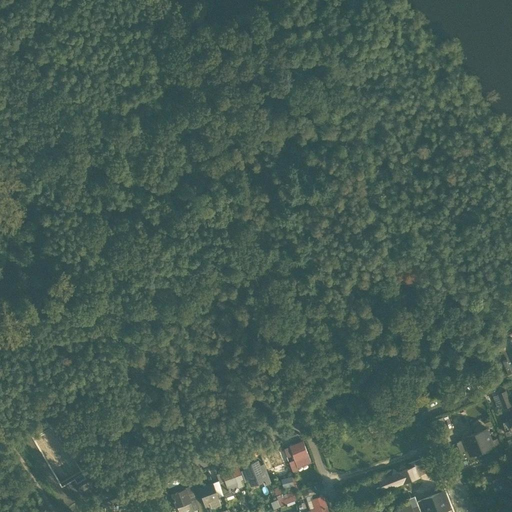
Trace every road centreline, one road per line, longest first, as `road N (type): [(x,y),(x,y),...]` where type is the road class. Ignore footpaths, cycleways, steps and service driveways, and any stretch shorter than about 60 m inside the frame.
road 1 (track): [(304,424),(143,0)]
road 2 (residential): [(187,469),(304,424),(338,511)]
road 3 (residential): [(361,511),(498,459)]
